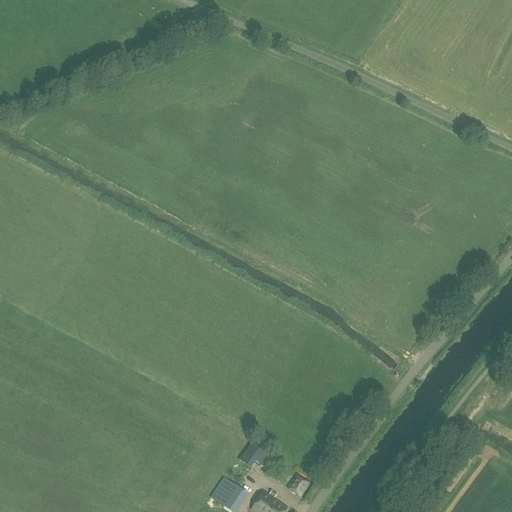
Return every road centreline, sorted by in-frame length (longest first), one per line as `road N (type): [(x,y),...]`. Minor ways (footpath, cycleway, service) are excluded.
road 1 (unclassified): [(310,511),(412,372),(511,256)]
road 2 (track): [(489,367),(413,511)]
